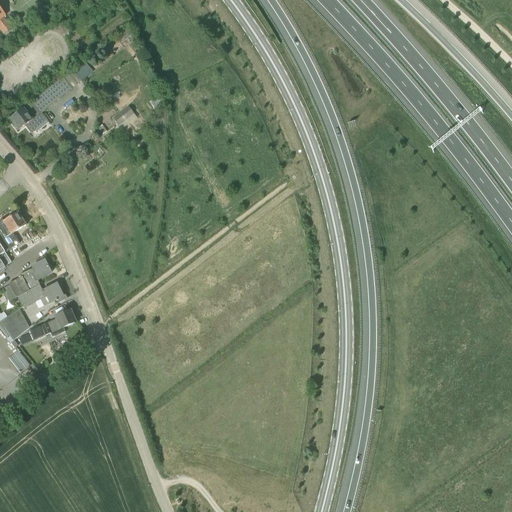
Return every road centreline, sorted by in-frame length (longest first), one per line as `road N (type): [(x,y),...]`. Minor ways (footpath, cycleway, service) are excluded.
road 1 (tertiary): [(321,511),(344,376),(339,254),(306,129),(230,0)]
road 2 (motorway): [(269,0),(336,128),(367,255),(371,372),(346,511)]
road 3 (motorway): [(324,0),(419,102),(511,222)]
road 4 (motorway): [(511,181),(360,0)]
road 5 (unclassified): [(167,511),(101,331)]
road 6 (residential): [(92,308),(36,187),(0,145)]
road 7 (motorway): [(511,115),(401,0)]
road 8 (unclassified): [(101,331),(0,414)]
